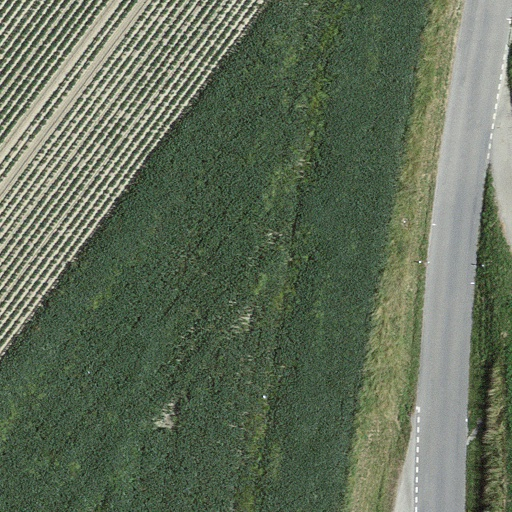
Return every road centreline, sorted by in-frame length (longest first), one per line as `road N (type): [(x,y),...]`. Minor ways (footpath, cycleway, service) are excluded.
road 1 (tertiary): [(436,511),(444,258),(490,0)]
road 2 (track): [(444,258),(400,511)]
road 3 (track): [(511,213),(472,84)]
